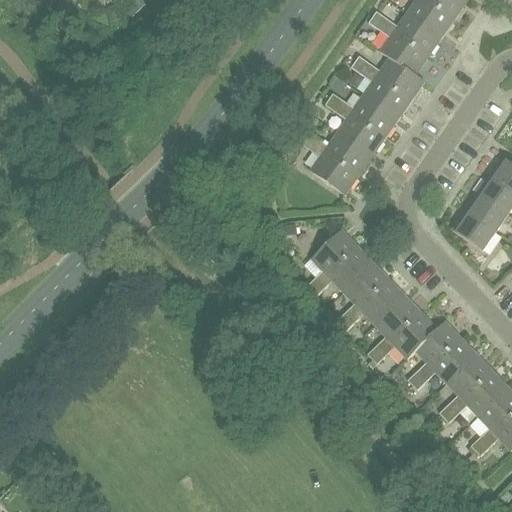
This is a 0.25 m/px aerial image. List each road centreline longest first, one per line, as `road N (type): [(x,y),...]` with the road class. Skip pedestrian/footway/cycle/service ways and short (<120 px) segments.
road 1 (tertiary): [(0,346),(151,193),(309,0)]
road 2 (residential): [(511,337),(424,246),(405,212),(511,59)]
